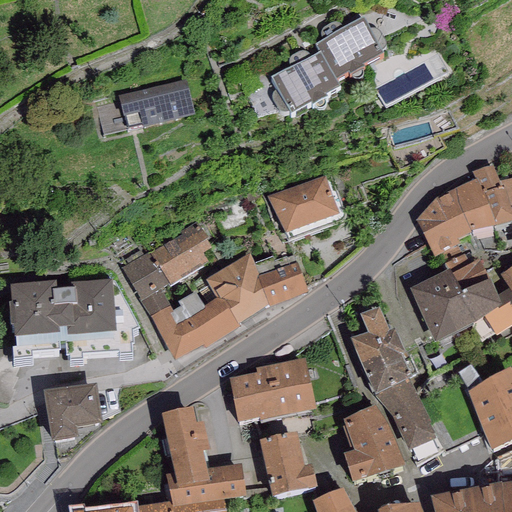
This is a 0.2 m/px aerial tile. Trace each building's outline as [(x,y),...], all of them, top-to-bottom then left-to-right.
[(363,20),(315,46),(320,54),(335,83),(348,76),(350,79),(364,71),(363,68),(383,56),(363,20)] [(335,83),(320,54),(271,81),(290,116),(311,105),(313,108),(327,100),(325,97),(339,90),(335,83)] [(186,81),(119,98),(127,131),(142,128),(142,130),(195,117),(186,81)] [(492,167),(472,174),(476,182),(483,196),(496,230),(511,226),(511,225),(511,212),(504,190),(502,191),(500,185),(492,167)] [(324,179),(266,199),(284,237),(339,218),(324,179)] [(511,180),(500,185),(502,191),(504,190),(511,212),(511,180)] [(476,182),(454,193),(474,237),(496,230),(483,196),(476,182)] [(454,193),(436,201),(456,245),(474,237),(454,193)] [(456,245),(436,201),(416,222),(433,261),(458,249),(456,245)] [(181,237),(150,254),(168,288),(208,266),(203,258),(211,253),(206,245),(207,244),(196,224),(179,234),(181,237)] [(150,254),(122,270),(151,317),(170,306),(161,293),(168,288),(150,254)] [(249,257),(206,282),(216,300),(221,297),(238,326),(268,309),(257,280),(259,279),(254,266),(249,257)] [(272,259),(254,266),(259,279),(257,280),(268,309),(269,311),(308,297),(293,258),(274,265),(272,259)] [(478,260),(447,274),(473,329),(485,321),(502,311),(490,284),(478,260)] [(511,269),(490,284),(502,311),(485,321),(496,340),(511,329),(511,269)] [(473,329),(447,274),(409,292),(435,347),(473,329)] [(55,286),(11,291),(16,353),(13,353),(14,366),(33,364),(32,359),(60,357),(60,350),(66,349),(66,362),(70,362),(69,368),(83,366),(82,361),(119,358),(119,360),(132,360),(130,349),(133,349),(131,336),(138,332),(114,285),(55,289),(55,286)] [(151,317),(149,318),(175,363),(203,347),(204,349),(240,329),(238,326),(221,297),(216,300),(203,307),(195,292),(177,303),(180,308),(173,312),(170,306),(151,317)] [(379,310),(360,319),(367,335),(350,343),(375,399),(410,384),(412,383),(401,358),(406,356),(394,331),(389,333),(379,310)] [(305,362),(255,372),(256,377),(229,382),(238,426),(259,422),(260,424),(316,413),(305,362)] [(511,375),(511,373),(465,394),(493,455),(511,446),(511,375)] [(431,426),(410,384),(375,399),(392,419),(409,455),(410,454),(416,468),(443,452),(429,426),(431,426)] [(96,387),(44,393),(51,446),(78,443),(76,433),(102,429),(96,387)] [(376,410),(342,424),(353,454),(342,459),(354,488),(406,470),(387,427),(376,410)] [(193,412),(162,417),(173,478),(206,472),(203,455),(210,454),(205,426),(195,428),(193,412)] [(297,436),(259,445),(271,501),(316,492),(311,469),(304,471),(297,436)] [(511,511),(511,453),(496,460),(500,488),(502,511),(511,511)] [(173,478),(165,480),(169,505),(170,511),(222,502),(245,498),(240,466),(206,472),(173,478)] [(502,511),(500,488),(430,500),(433,511),(502,511)] [(353,511),(343,493),(312,506),(314,511),(353,511)] [(224,511),(222,502),(170,511),(169,505),(122,511),(224,511)]
